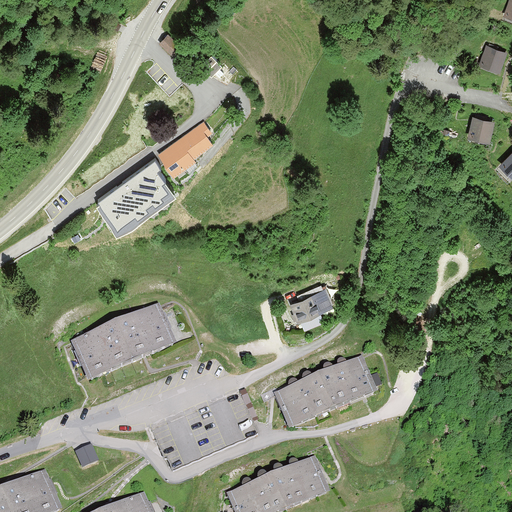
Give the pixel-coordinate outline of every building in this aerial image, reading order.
[(511,18),(511,0),(508,0),(503,15),(511,18)] [(161,40),(175,52),(181,45),(168,33),(161,40)] [(500,72),(508,52),(487,44),(479,64),(500,72)] [(468,137),(490,142),(494,120),(472,116),(468,137)] [(159,154),(174,175),(195,160),(193,157),(212,142),(207,135),(211,132),(203,122),(159,154)] [(511,177),(511,151),(499,164),(511,177)] [(110,189),(129,216),(140,209),(144,215),(161,203),(157,196),(168,188),(149,161),(110,189)] [(258,217),(281,199),(273,188),(250,207),(258,217)] [(300,320),(305,330),(324,321),(320,313),(333,307),(325,288),(290,304),(298,321),(300,320)] [(71,342),(87,382),(176,345),(159,305),(71,342)] [(275,394),(289,429),(376,394),(361,358),(275,394)] [(170,472),(258,435),(240,394),(152,431),(170,472)] [(76,452),(83,467),(90,464),(83,449),(76,452)] [(227,495),(234,511),(283,511),(330,492),(314,457),(227,495)] [(0,489),(0,511),(58,511),(62,511),(45,470),(0,489)] [(101,511),(152,511),(145,494),(101,511)]
